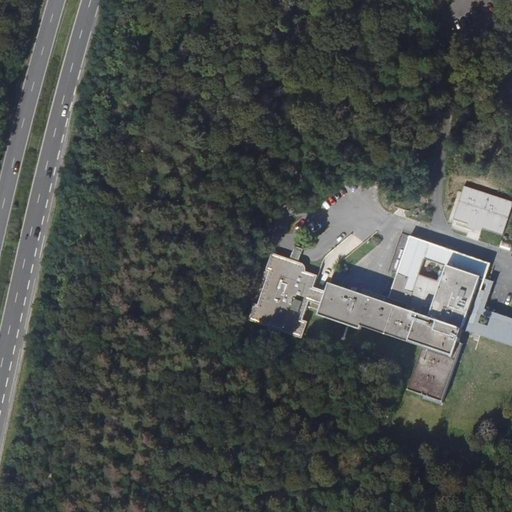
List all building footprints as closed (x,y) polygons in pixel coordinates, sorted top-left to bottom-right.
[(414,193),(423,167),(366,146),(356,171),(414,193)] [(511,207),(511,200),(465,185),(453,218),(503,235),(511,207)] [(306,264),(299,262),(290,258),(273,252),(267,270),(270,271),(259,303),(256,302),(250,319),(303,337),(308,320),(304,319),(310,300),(323,305),(320,314),(361,328),(362,325),(424,347),(409,389),(443,401),(463,344),(459,342),(463,330),(467,332),(467,331),(467,330),(475,333),(477,328),(511,340),(511,324),(491,317),(491,318),(488,326),(479,323),(474,321),(485,291),(481,290),(483,284),(485,279),(490,263),(411,236),(390,297),(409,304),(407,310),(341,287),(342,284),(331,280),(327,292),(315,287),(319,276),(308,272),(308,268),(308,267),(306,264)] [(294,245),(290,258),(299,262),(304,249),(294,245)] [(511,318),(484,309),(493,282),(485,279),(483,284),(487,285),(485,291),(474,321),(479,323),(482,315),(491,318),(491,317),(511,324),(511,340),(477,328),(475,333),(467,330),(467,331),(511,345),(511,318)]
